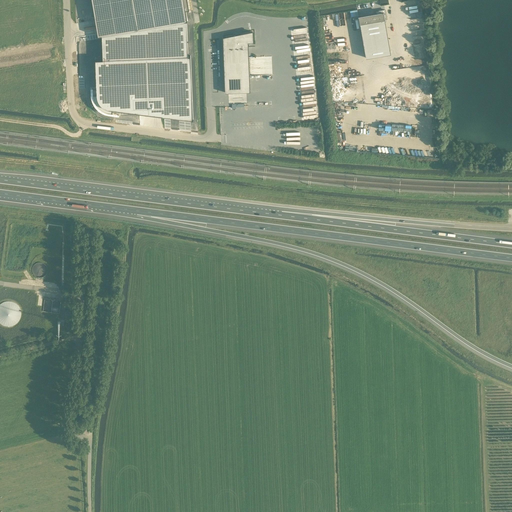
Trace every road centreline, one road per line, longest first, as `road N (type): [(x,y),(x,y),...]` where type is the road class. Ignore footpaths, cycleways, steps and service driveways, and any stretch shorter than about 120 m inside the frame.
road 1 (motorway): [(135,211),(339,262),(511,366)]
road 2 (motorway): [(135,211),(511,258)]
road 3 (motorway): [(280,215),(0,179)]
road 4 (unclassified): [(230,140),(84,123),(73,115),(67,0)]
road 5 (motorway): [(511,244),(280,215)]
road 6 (motorway): [(511,228),(280,215)]
road 7 (unclassified): [(90,438),(106,249)]
road 8 (motorway): [(0,193),(135,211)]
